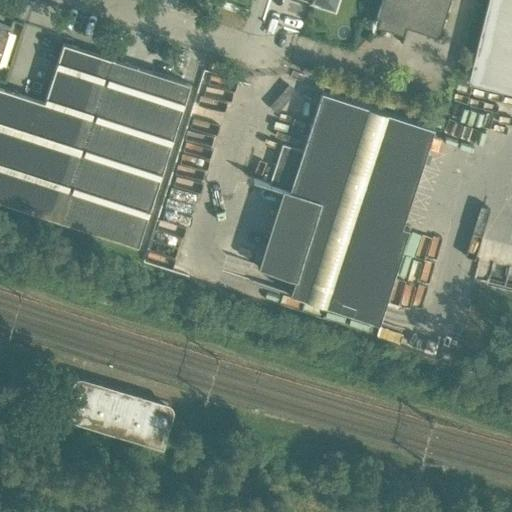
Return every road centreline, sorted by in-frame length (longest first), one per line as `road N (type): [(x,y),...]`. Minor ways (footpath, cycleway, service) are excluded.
road 1 (unclassified): [(238,177),(268,77),(258,54),(94,0)]
road 2 (unknown): [(510,144),(454,263),(408,327)]
road 3 (unknown): [(510,144),(375,95)]
